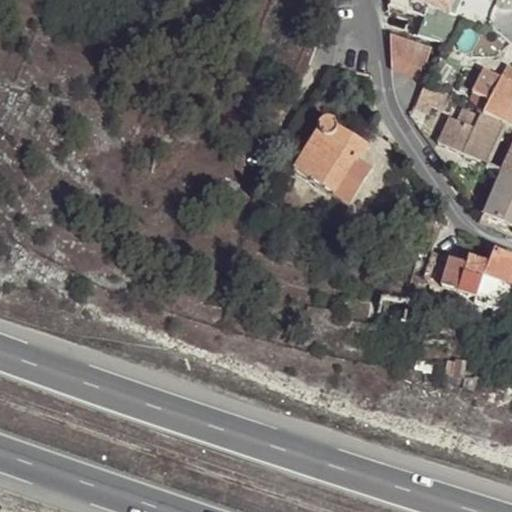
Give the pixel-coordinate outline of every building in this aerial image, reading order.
[(424,18),(429,7),(412,0),(389,0),(390,3),(424,18)] [(412,0),(429,7),(448,15),(454,0),(412,0)] [(474,0),(494,8),(497,0),(474,0)] [(430,47),(390,35),(391,70),(420,79),(430,47)] [(511,85),(511,69),(507,67),(500,79),(511,85)] [(511,85),(500,79),(483,71),(472,94),(489,102),(482,115),(511,129),(511,85)] [(439,87),(425,82),(424,84),(422,88),(414,108),(427,114),(431,105),(439,87)] [(451,91),(439,87),(431,105),(444,109),(451,91)] [(482,115),(489,102),(472,94),(468,100),(480,114),(482,115)] [(484,165),(500,172),(511,145),(511,129),(482,115),(480,114),(462,106),(455,121),(447,118),(436,141),(486,163),(484,165)] [(317,132),(302,158),(316,167),(308,180),(349,205),(370,170),(356,162),(360,156),(356,153),(353,147),(355,142),(336,130),(335,127),(332,123),(330,121),(325,121),(321,123),(318,127),(317,132)] [(365,148),(355,142),(353,147),(356,153),(360,156),(365,148)] [(511,145),(500,172),(494,185),(511,192),(511,145)] [(316,167),(302,158),(294,170),(308,180),(316,167)] [(511,192),(494,185),(482,214),(483,214),(511,227),(511,192)] [(432,253),(423,279),(476,296),(499,304),(494,321),(504,325),(511,290),(511,287),(511,256),(493,250),(488,264),(475,260),(473,266),(467,264),(432,253)] [(476,296),(470,313),(494,321),(499,304),(476,296)]
